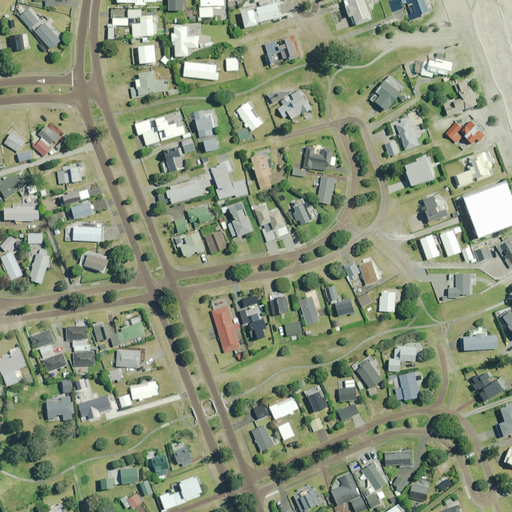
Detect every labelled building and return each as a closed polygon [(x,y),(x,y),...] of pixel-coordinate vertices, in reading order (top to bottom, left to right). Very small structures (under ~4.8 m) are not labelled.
[(170,0),(171,11),(185,10),(184,0),(170,0)] [(199,0),(200,22),(214,22),(214,7),(225,6),(224,0),(199,0)] [(353,26),(373,20),(371,12),(372,12),(368,0),(346,0),(345,0),(350,17),(353,26)] [(403,9),(400,0),(396,0),(389,3),(393,13),(403,9)] [(434,10),(429,0),(402,0),(403,5),(407,3),(411,14),(408,15),(410,21),(423,17),(422,15),(434,10)] [(281,17),(278,3),(255,9),(256,10),(242,13),(246,28),(258,25),(258,23),(281,17)] [(40,21),(29,9),(21,17),(31,29),(40,21)] [(135,41),(139,41),(139,39),(144,39),(144,36),(154,36),(154,34),(158,35),(158,16),(142,16),(142,10),(129,10),(129,18),(141,18),(141,23),(133,23),(133,39),(135,39),(135,41)] [(65,38),(48,19),(35,31),(52,49),(65,38)] [(190,36),(190,27),(176,27),(176,34),(172,34),(172,42),(174,42),(174,57),(190,57),(190,48),(199,49),(199,36),(190,36)] [(296,55),(291,39),(277,43),(277,41),(266,45),(269,54),(264,55),(268,66),(275,64),(272,55),(282,52),(284,59),(296,55)] [(157,63),(156,46),(140,47),(141,64),(157,63)] [(438,52),(436,59),(435,62),(430,61),(430,63),(425,62),(422,75),(439,79),(439,76),(444,77),(444,75),(449,75),(451,66),(453,67),(454,63),(445,61),(447,54),(438,52)] [(171,60),(166,56),(162,61),(167,65),(171,60)] [(239,71),(238,58),(227,59),(228,71),(239,71)] [(217,66),(186,62),(184,77),(219,80),(220,73),(216,73),(217,66)] [(157,82),(155,72),(140,74),(141,80),(136,80),(137,87),(131,88),(133,99),(142,97),(142,96),(168,91),(167,80),(157,82)] [(387,77),(371,98),(388,111),(392,105),(397,109),(402,102),(403,103),(407,98),(402,95),(405,91),(399,87),(402,83),(397,80),(395,83),(387,77)] [(470,90),(467,81),(454,85),(456,90),(459,99),(445,105),(449,116),(478,105),(472,89),(470,90)] [(312,109),(301,90),(282,102),(285,106),(279,109),(284,118),(290,115),(293,119),(303,113),(303,114),(312,109)] [(249,103),(237,111),(246,124),(244,125),(246,128),(249,126),(253,131),(264,124),(259,117),(257,119),(251,110),(253,109),(249,103)] [(205,115),(204,111),(195,113),(200,138),(213,135),(212,129),(215,128),(211,114),(205,115)] [(414,128),(410,117),(397,122),(407,150),(420,146),(414,128)] [(178,128),(175,119),(165,122),(165,120),(158,122),(159,127),(152,129),(150,120),(136,124),(139,135),(144,134),(147,145),(186,134),(184,126),(178,128)] [(62,147),(55,141),(56,140),(58,141),(62,137),(65,133),(51,121),(48,125),(44,129),(38,136),(42,140),(35,148),(45,157),(49,152),(54,156),(62,147)] [(483,133),(486,130),(479,122),(476,125),(473,121),(461,132),(466,137),(472,144),(477,139),(479,142),(486,136),(483,133)] [(463,128),(457,123),(447,134),(457,144),(463,137),(458,133),(463,128)] [(8,136),(4,144),(20,153),(26,141),(14,127),(7,134),(8,136)] [(251,138),(247,128),(237,132),(241,142),(251,138)] [(196,151),(192,138),(183,142),(186,154),(196,151)] [(219,149),(217,138),(204,141),(207,152),(219,149)] [(470,144),(465,140),(460,145),(464,150),(470,144)] [(400,153),(396,142),(386,145),(390,156),(400,153)] [(186,168),(180,147),(165,152),(171,172),(186,168)] [(316,148),(307,147),(305,168),(326,171),(326,165),(336,166),(337,158),(332,157),(333,149),(324,148),(323,155),(315,154),(316,148)] [(269,154),(272,153),(271,149),(254,155),(255,157),(252,158),(262,190),(272,186),(269,176),(272,175),(271,170),(277,168),(275,161),(272,162),(269,154)] [(33,159),(31,151),(19,155),(21,162),(33,159)] [(492,170),(492,169),(493,169),(493,168),(494,167),(494,166),(494,165),(493,165),(493,164),(492,163),(494,162),(491,151),(466,160),(462,161),(464,167),(468,166),(470,171),(455,176),(458,186),(474,181),(474,179),(477,178),(478,179),(478,181),(494,176),(492,170)] [(405,166),(407,172),(404,173),(407,180),(410,179),(413,186),(434,179),(429,166),(431,166),(427,156),(425,157),(416,160),(417,162),(405,166)] [(233,172),(230,161),(220,164),(220,165),(213,168),(219,189),(218,190),(220,200),(236,195),(237,198),(249,194),(245,181),(230,185),(226,174),(233,172)] [(84,173),(86,173),(85,162),(80,163),(80,165),(65,167),(66,171),(59,172),(60,184),(82,181),(82,177),(85,177),(84,173)] [(27,186),(20,174),(0,185),(0,188),(7,199),(17,193),(16,192),(27,186)] [(315,186),(321,188),(318,202),(331,205),(336,180),(325,177),(317,176),(315,186)] [(203,195),(200,183),(177,190),(175,185),(171,187),(172,190),(167,192),(168,194),(159,197),(162,206),(171,203),(172,204),(203,195)] [(38,192),(35,184),(27,188),(31,195),(38,192)] [(489,190),(490,193),(472,200),(474,206),(470,208),(473,216),(486,211),(487,214),(482,215),(484,221),(481,222),(486,235),(508,227),(504,216),(511,214),(502,189),(495,192),(493,188),(489,190)] [(90,198),(88,190),(62,197),(64,206),(83,201),(82,200),(90,198)] [(441,211),(435,196),(424,200),(428,210),(426,211),(431,223),(449,216),(446,209),(441,211)] [(308,202),(305,204),(303,199),(290,205),(290,207),(299,226),(318,218),(315,211),(310,213),(308,209),(311,208),(308,202)] [(94,211),(91,202),(72,208),(75,217),(94,211)] [(270,210),(272,213),(270,214),(265,202),(254,206),(268,242),(289,234),(279,210),(278,207),(270,210)] [(239,237),(247,234),(248,236),(255,233),(254,231),(248,216),(243,204),(243,203),(229,208),(228,206),(222,208),(224,212),(226,211),(227,213),(229,212),(233,223),(229,225),(233,237),(238,235),(239,237)] [(5,209),(5,220),(15,220),(15,222),(34,222),(34,220),(39,220),(39,210),(34,210),(34,206),(15,206),(15,209),(5,209)] [(208,215),(206,206),(188,211),(192,223),(194,223),(196,228),(202,226),(201,224),(213,220),(211,214),(208,215)] [(189,230),(186,219),(175,221),(179,233),(189,230)] [(101,242),(104,242),(104,224),(97,224),(97,222),(85,222),(85,223),(76,223),(67,227),(67,241),(74,241),(101,242)] [(462,235),(459,228),(440,234),(449,257),(462,252),(456,237),(462,235)] [(227,248),(221,232),(207,237),(213,254),(227,248)] [(178,251),(183,249),(185,256),(187,256),(188,258),(194,256),(193,254),(197,252),(198,254),(206,251),(199,233),(187,237),(186,234),(173,238),(178,251)] [(43,235),(29,235),(29,244),(43,244),(43,235)] [(440,255),(432,236),(421,240),(429,260),(440,255)] [(511,268),(511,236),(497,246),(511,269),(511,268)] [(493,257),(488,244),(475,249),(480,262),(493,257)] [(474,258),(470,248),(463,251),(466,261),(474,258)] [(33,264),(31,272),(33,272),(34,273),(32,281),(43,284),(47,268),(48,268),(50,260),(49,260),(50,257),(46,256),(47,252),(39,249),(35,264),(33,264)] [(106,260),(107,257),(90,252),(83,254),(80,265),(103,272),(103,271),(103,272),(105,266),(108,267),(110,261),(106,260)] [(14,253),(2,258),(4,264),(3,264),(7,274),(9,273),(12,281),(23,275),(14,253)] [(379,282),(371,258),(364,260),(365,264),(361,265),(367,286),(379,282)] [(360,273),(356,262),(343,266),(347,276),(349,282),(357,279),(356,275),(360,273)] [(477,275),(471,275),(458,275),(451,274),(450,298),(460,298),(460,295),(471,295),(471,285),(477,285),(477,275)] [(339,299),(336,286),(325,289),(329,302),(339,299)] [(383,293),(383,297),(376,297),(376,306),(383,306),(382,311),(395,312),(396,294),(383,293)] [(256,309),(255,305),(260,304),(257,295),(243,299),(246,308),(249,307),(250,310),(256,309)] [(373,303),(369,295),(359,299),(363,308),(373,303)] [(318,317),(319,316),(313,297),(300,302),(308,326),(320,322),(318,317)] [(274,315),(286,313),(290,312),(287,298),(283,299),(271,301),(274,315)] [(356,315),(356,313),(352,299),(336,303),(339,317),(351,314),(352,316),(356,315)] [(241,329),(239,323),(237,318),(232,320),(229,307),(213,311),(217,327),(208,330),(210,340),(220,337),(225,353),(241,348),(236,330),(241,329)] [(250,325),(247,310),(241,312),(244,326),(250,325)] [(511,312),(510,310),(501,316),(511,332),(511,312)] [(259,314),(252,315),(254,323),(251,324),(253,337),(258,337),(258,339),(266,338),(264,330),(267,329),(265,319),(260,320),(259,314)] [(87,327),(87,319),(77,320),(77,327),(68,327),(68,340),(74,340),(75,346),(88,345),(88,340),(88,339),(87,327)] [(303,334),(301,322),(286,325),(288,336),(303,334)] [(118,334),(122,345),(127,343),(126,341),(146,336),(142,323),(122,329),(123,332),(118,334)] [(122,345),(118,334),(113,335),(112,332),(110,332),(108,326),(105,327),(104,325),(95,328),(99,343),(112,339),(114,347),(122,345)] [(40,348),(52,344),(56,343),(51,330),(32,337),(36,350),(40,348)] [(486,337),(486,334),(478,334),(478,337),(462,338),(462,351),(499,349),(498,336),(486,337)] [(44,359),(56,355),(52,344),(40,348),(42,353),(44,359)] [(91,352),(91,345),(88,345),(75,346),(75,352),(76,367),(96,366),(95,352),(91,352)] [(416,362),(417,348),(396,346),(395,360),(391,359),(390,371),(400,372),(401,363),(405,364),(406,361),(416,362)] [(140,368),(141,358),(147,358),(147,350),(141,349),(141,352),(118,350),(117,367),(140,368)] [(27,366),(21,353),(10,358),(9,356),(0,359),(0,366),(8,387),(20,382),(15,371),(27,366)] [(56,356),(44,360),(49,373),(68,366),(63,353),(56,356)] [(383,380),(368,359),(361,364),(363,367),(358,370),(371,389),(383,380)] [(111,382),(118,380),(119,384),(123,382),(122,379),(124,378),(121,369),(111,373),(111,375),(109,376),(111,382)] [(421,398),(416,373),(401,376),(394,377),(398,400),(405,399),(406,401),(421,398)] [(491,378),(489,373),(480,378),(479,376),(472,380),(478,391),(479,390),(486,401),(508,389),(506,385),(502,387),(499,381),(492,385),(489,379),(491,378)] [(89,388),(87,379),(76,381),(79,390),(89,388)] [(159,396),(158,389),(159,389),(158,385),(157,385),(156,382),(131,387),(134,401),(140,400),(140,402),(144,401),(143,400),(153,398),(152,397),(159,396)] [(328,408),(319,387),(307,392),(316,413),(328,408)] [(358,401),(356,388),(340,389),(341,402),(358,401)] [(132,405),(130,395),(120,398),(122,408),(132,405)] [(112,409),(108,396),(79,404),(83,418),(89,416),(90,420),(100,417),(99,413),(112,409)] [(65,421),(73,420),(73,414),(74,414),(73,402),(71,402),(71,397),(62,397),(62,401),(48,402),(50,419),(57,419),(57,416),(64,415),(65,421)] [(295,414),(294,413),(293,412),(299,409),(294,397),(282,402),(281,399),(274,401),(276,405),(270,407),(275,420),(291,414),(291,415),(295,414)] [(269,416),(263,404),(254,409),(259,420),(269,416)] [(511,405),(501,410),(506,422),(496,425),(501,438),(511,434),(511,405)] [(356,416),(352,406),(339,412),(343,421),(356,416)] [(325,428),(320,418),(310,423),(315,432),(325,428)] [(278,428),(280,430),(278,431),(282,437),(283,437),(285,441),(295,436),(292,429),(295,427),(292,421),(278,428)] [(271,438),(265,425),(253,431),(262,451),(279,444),(276,436),(271,438)] [(172,447),(175,452),(180,464),(182,463),(184,467),(194,463),(187,447),(186,447),(184,442),(172,447)] [(280,455),(277,449),(271,452),(275,458),(280,455)] [(400,449),(401,452),(386,453),(387,466),(400,465),(400,468),(414,467),(413,451),(405,452),(405,449),(400,449)] [(151,467),(152,467),(154,475),(157,475),(157,478),(167,475),(166,470),(170,469),(167,455),(159,457),(157,451),(148,454),(151,467)] [(388,484),(374,463),(363,471),(377,491),(388,484)] [(121,471),(122,484),(140,483),(138,466),(121,468),(121,471)] [(362,511),(368,510),(351,474),(341,479),(344,486),(332,492),(339,506),(352,501),(356,511),(362,511)] [(116,489),(115,477),(103,478),(104,489),(116,489)] [(408,482),(400,477),(394,485),(399,488),(397,490),(401,492),(408,482)] [(187,502),(201,497),(200,494),(203,493),(198,478),(181,484),(183,491),(170,496),(170,494),(161,497),(166,510),(187,503),(187,502)] [(453,484),(449,479),(439,487),(444,492),(453,484)] [(154,493),(149,481),(141,484),(146,496),(154,493)] [(429,488),(413,485),(410,499),(426,502),(429,488)] [(301,511),(321,504),(314,487),(294,495),(301,511)] [(143,502),(138,494),(129,500),(134,508),(143,502)] [(382,505),(377,494),(368,499),(373,509),(382,505)] [(404,511),(398,503),(386,511),(404,511)]
